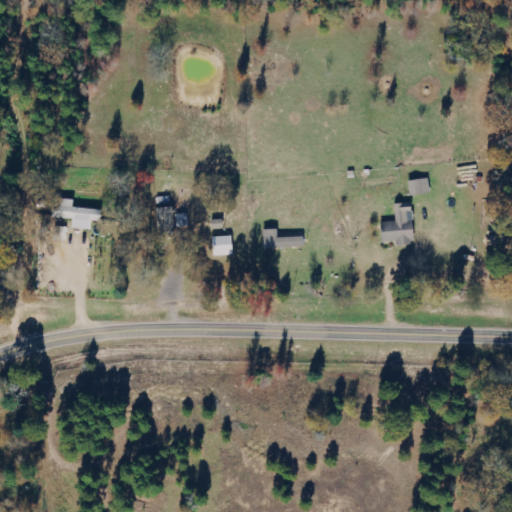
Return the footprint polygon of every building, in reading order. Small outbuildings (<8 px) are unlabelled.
[(412,183),(416,197),(435,192),(431,178),(412,183)] [(96,231),(96,222),(106,222),(106,211),(78,209),(78,201),(60,200),(58,218),(78,220),(77,230),(96,231)] [(387,243),(400,243),(401,247),(419,246),(416,204),(398,205),(400,222),(386,223),(387,243)] [(268,249),(309,248),(308,238),(283,239),(283,231),(267,231),(268,249)] [(219,257),(238,256),(237,237),(218,238),(219,257)]
